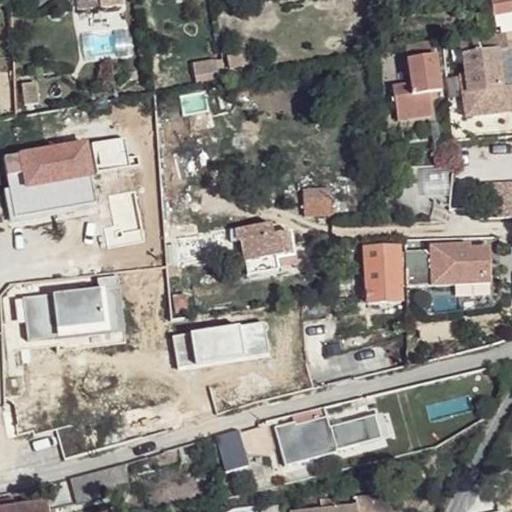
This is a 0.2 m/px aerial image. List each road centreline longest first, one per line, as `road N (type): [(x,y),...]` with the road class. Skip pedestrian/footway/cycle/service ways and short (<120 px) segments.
road 1 (unclassified): [(511,347),(0,484)]
road 2 (unknown): [(0,283),(20,271),(117,254),(139,237),(144,208),(135,161),(115,141),(75,137),(0,148)]
road 3 (residential): [(511,230),(334,233)]
